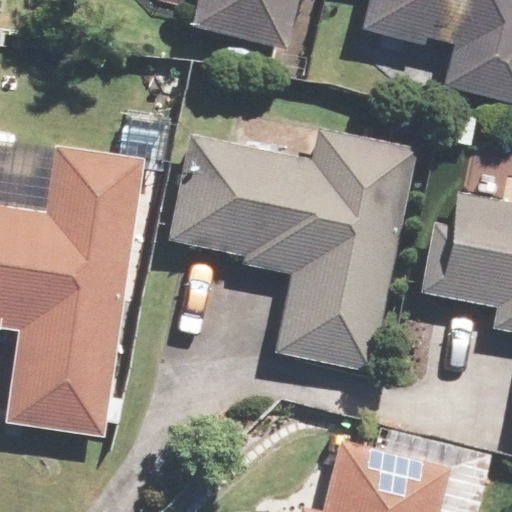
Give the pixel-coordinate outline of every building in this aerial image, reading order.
[(302,4),(303,0),(187,0),(180,29),(275,51),(287,1),(302,4)] [(511,0),(360,0),(352,34),(410,48),(413,37),(444,45),(433,87),(511,106),(511,0)] [(363,376),(408,152),(309,133),(302,165),(176,140),(155,243),(239,260),(237,272),(280,280),(264,356),(363,376)] [(0,425),(93,439),(133,161),(49,149),(39,218),(0,212),(0,333),(5,334),(0,369),(0,425)] [(511,444),(511,212),(445,200),(439,235),(423,232),(411,296),(483,310),(480,329),(511,334),(511,413),(506,443),(511,444)] [(431,511),(442,469),(330,441),(312,511),(299,511),(292,510),(292,511),(431,511)]
